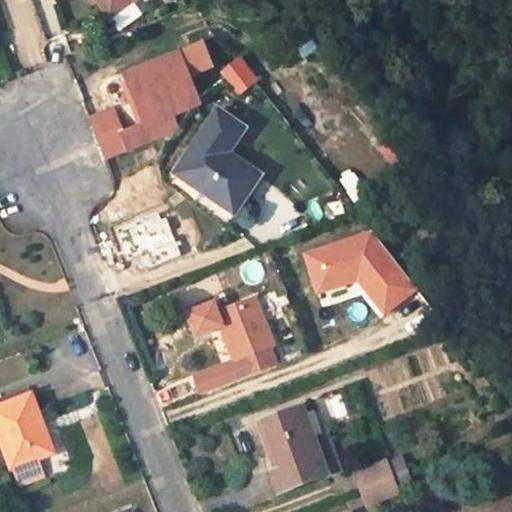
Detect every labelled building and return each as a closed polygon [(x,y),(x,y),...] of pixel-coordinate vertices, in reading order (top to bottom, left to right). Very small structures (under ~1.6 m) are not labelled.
[(99,0),(109,14),(130,0),(99,0)] [(114,107),(89,119),(107,159),(178,128),(174,119),(203,106),(179,52),(126,75),(146,120),(124,130),(114,107)] [(242,63),(227,76),(240,93),(255,81),(242,63)] [(244,128),(218,110),(181,164),(209,183),(203,192),(234,213),(259,175),(228,153),(244,128)] [(391,138),(378,150),(398,171),(411,159),(391,138)] [(181,164),(175,173),(203,192),(209,183),(181,164)] [(312,186),(303,175),(288,186),(297,198),(312,186)] [(373,230),(306,252),(319,290),(354,277),(355,271),(361,273),(360,279),(381,307),(413,282),(373,230)] [(225,328),(222,329),(235,360),(241,358),(271,346),(276,344),(258,297),(219,313),(225,328)] [(271,346),(241,358),(248,376),(278,364),(271,346)] [(0,405),(31,394),(28,387),(0,397),(0,405)] [(31,394),(0,405),(0,438),(12,469),(16,467),(36,459),(53,452),(31,394)] [(301,408),(265,422),(282,469),(272,472),(279,492),(327,475),(326,472),(317,449),(331,444),(327,434),(313,439),(301,408)] [(331,444),(317,449),(326,472),(340,467),(331,444)] [(36,459),(16,467),(22,482),(41,474),(36,459)] [(384,461),(355,473),(361,488),(381,481),(391,477),(384,461)] [(391,477),(381,481),(386,495),(396,491),(391,477)] [(381,481),(361,488),(366,502),(386,495),(381,481)]
